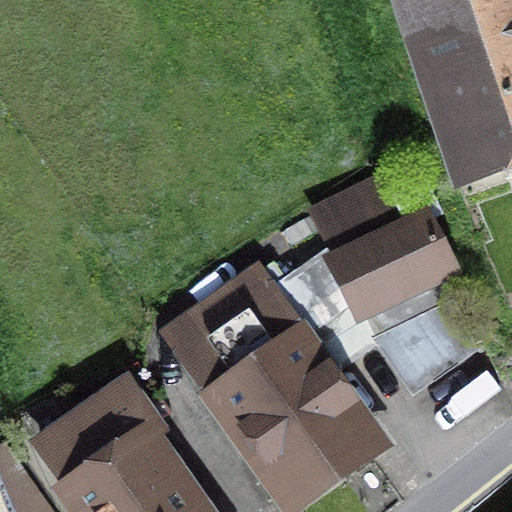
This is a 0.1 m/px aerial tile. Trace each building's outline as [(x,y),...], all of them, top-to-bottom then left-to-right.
[(511,0),(403,0),(469,193),(511,177),(511,0)] [(442,201),(328,239),(353,312),(466,274),(442,201)] [(410,383),(475,346),(445,294),(380,331),(410,383)] [(308,316),(206,401),(295,507),(397,422),(308,316)] [(75,511),(219,511),(157,420),(58,487),(75,511)]
